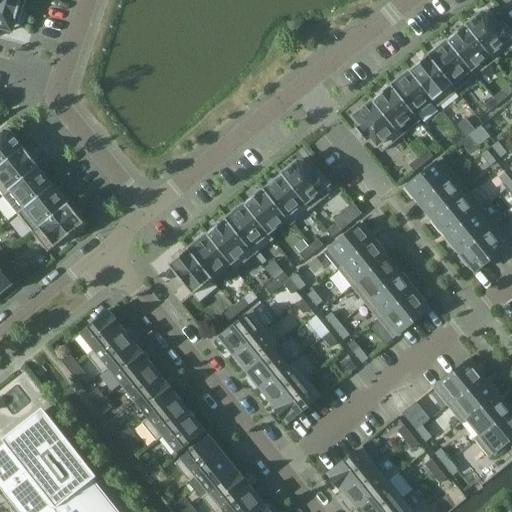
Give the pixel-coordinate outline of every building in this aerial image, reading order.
[(0,0),(0,3),(22,10),(25,0),(0,0)] [(0,28),(11,32),(13,27),(18,24),(22,10),(0,3),(0,28)] [(481,13),(465,26),(494,62),(511,47),(511,44),(508,40),(511,37),(511,35),(503,24),(498,28),(487,14),(481,13)] [(465,26),(446,41),(475,77),(494,62),(465,26)] [(446,41),(427,56),(457,92),(475,77),(446,41)] [(427,56),(409,71),(438,107),(457,92),(427,56)] [(409,71),(390,86),(419,122),(420,122),(415,116),(432,101),(437,108),(438,107),(409,71)] [(390,86),(371,101),(401,137),(419,122),(390,86)] [(498,105),(507,97),(502,91),(492,98),(498,105)] [(498,105),(492,98),(483,106),(488,112),(498,105)] [(401,137),(371,101),(352,117),(359,126),(355,129),(365,142),(369,138),(381,153),(401,137)] [(474,131),(465,120),(455,127),(464,138),(474,131)] [(481,126),(475,131),(483,142),(490,137),(481,126)] [(0,134),(0,166),(23,148),(10,132),(4,131),(0,134)] [(477,147),(481,144),(483,142),(475,131),(468,136),(477,147)] [(449,140),(455,147),(464,140),(459,133),(449,140)] [(491,147),(500,158),(506,153),(497,142),(491,147)] [(38,167),(23,148),(0,166),(0,193),(2,196),(38,167)] [(423,165),(433,157),(427,150),(418,158),(423,165)] [(496,162),(487,151),(480,156),(489,167),(496,162)] [(415,198),(419,203),(416,206),(417,207),(456,176),(441,158),(406,186),(406,187),(403,189),(412,200),(415,198)] [(409,166),(414,172),(423,165),(418,158),(409,166)] [(297,162),(281,174),(310,211),(329,195),(324,189),(329,185),(319,173),(314,176),(303,162),(297,162)] [(53,185),(38,167),(2,196),(17,215),(53,185)] [(498,178),(507,189),(511,185),(511,182),(505,173),(498,178)] [(281,174),(262,189),(291,226),(310,211),(281,174)] [(456,176),(417,207),(425,216),(428,214),(433,221),(430,223),(431,223),(469,193),(456,176)] [(68,204),(53,185),(17,215),(23,210),(37,228),(31,233),(32,233),(68,204)] [(262,189),(243,204),(272,241),(273,240),(268,234),(285,220),(290,226),(291,226),(262,189)] [(469,193),(431,223),(439,233),(442,231),(446,237),(444,239),(444,240),(483,209),(469,193)] [(83,224),(68,204),(32,233),(47,253),(83,224)] [(243,204),(225,220),(254,256),(272,241),(243,204)] [(353,204),(342,213),(351,223),(362,214),(353,204)] [(483,209),(444,240),(452,250),(455,248),(460,254),(457,256),(458,257),(496,226),(483,209)] [(225,220),(206,235),(235,271),(254,256),(225,220)] [(373,241),(368,235),(371,233),(362,222),(359,224),(329,248),(342,265),(337,269),(338,271),(376,240),(376,239),(373,241)] [(332,238),(342,231),(336,224),(327,232),(332,238)] [(496,226),(458,257),(466,267),(469,265),(475,273),(511,244),(496,226)] [(206,235),(187,250),(211,280),(229,265),(234,271),(235,271),(206,235)] [(313,253),(323,245),(318,239),(308,247),(313,253)] [(376,240),(338,271),(351,287),(390,256),(389,256),(386,258),(381,252),(384,250),(376,240)] [(313,253),(308,247),(299,254),(304,261),(313,253)] [(168,265),(192,295),(198,303),(218,287),(211,280),(187,250),(168,265)] [(6,254),(0,258),(0,260),(7,269),(13,263),(6,254)] [(390,256),(351,287),(365,304),(403,273),(403,272),(400,275),(395,269),(398,266),(390,256)] [(0,270),(0,293),(11,285),(0,270)] [(403,273),(365,304),(379,321),(417,290),(416,289),(413,292),(408,285),(411,283),(403,273)] [(274,281),(280,288),(289,280),(284,274),(274,281)] [(299,291),(305,286),(296,275),(290,280),(299,291)] [(291,295),(295,291),(298,289),(290,280),(283,285),(291,295)] [(274,281),(265,289),(270,296),(280,288),(274,281)] [(307,296),(316,307),(322,302),(313,290),(307,296)] [(417,290),(379,321),(393,339),(428,310),(422,302),(425,300),(417,290)] [(239,314),(248,306),(243,299),(233,307),(239,314)] [(310,309),(302,299),(295,305),(303,314),(310,309)] [(224,315),(229,321),(239,314),(233,307),(224,315)] [(267,328),(253,310),(218,338),(232,355),(267,328)] [(123,328),(109,311),(80,334),(93,351),(87,356),(88,356),(123,328)] [(331,313),(325,318),(334,329),(340,324),(331,313)] [(323,338),(329,333),(322,324),(315,329),(323,338)] [(334,329),(343,340),(349,335),(340,324),(334,329)] [(123,329),(123,328),(88,356),(101,373),(136,345),(136,344),(135,345),(123,329)] [(267,328),(232,355),(246,372),(280,345),(267,328)] [(329,333),(323,338),(330,348),(337,343),(329,333)] [(150,362),(136,345),(101,373),(102,374),(108,369),(121,385),(150,362)] [(280,345),(246,372),(259,389),(294,361),(293,361),(287,366),(274,350),(281,345),(280,345)] [(362,364),(368,359),(359,348),(353,353),(362,364)] [(69,371),(77,365),(70,355),(61,362),(69,371)] [(343,364),(351,373),(357,368),(349,358),(343,364)] [(433,389),(447,406),(486,375),(478,366),(475,368),(468,360),(433,389)] [(294,361),(259,389),(272,405),(272,406),(272,407),(307,378),(294,361)] [(150,362),(121,385),(135,402),(164,378),(163,378),(162,379),(150,363),(150,362)] [(77,365),(69,371),(77,381),(85,374),(77,365)] [(447,406),(461,423),(499,392),(491,382),(488,385),(483,378),(486,376),(486,375),(447,406)] [(142,424),(177,395),(164,378),(135,402),(148,418),(141,423),(142,424)] [(307,378),(272,407),(286,424),(321,396),(307,378)] [(89,396),(96,405),(104,398),(97,389),(89,396)] [(473,439),(474,440),(511,409),(511,408),(505,399),(502,402),(497,395),(500,393),(499,392),(461,423),(462,424),(467,420),(479,434),(473,439)] [(155,440),(190,413),(177,397),(178,396),(177,395),(142,424),(155,440)] [(104,398),(96,405),(104,414),(112,408),(104,398)] [(511,443),(511,413),(511,412),(511,411),(511,409),(474,440),(489,458),(503,447),(505,450),(511,443)] [(176,453),(204,430),(190,413),(155,440),(156,441),(162,436),(176,453)] [(416,431),(422,426),(413,415),(407,420),(416,431)] [(124,511),(96,476),(90,481),(39,416),(0,447),(0,494),(2,493),(6,490),(23,511),(124,511)] [(124,422),(116,429),(123,439),(132,432),(124,422)] [(405,441),(411,435),(404,426),(397,431),(405,441)] [(416,431),(425,443),(431,438),(422,426),(416,431)] [(132,432),(123,439),(131,448),(139,441),(132,432)] [(412,450),(419,445),(411,435),(405,441),(412,450)] [(223,454),(209,436),(174,464),(188,481),(223,454)] [(362,446),(327,475),(341,492),(376,464),(362,446)] [(440,449),(434,454),(443,465),(449,460),(440,449)] [(236,470),(223,454),(188,481),(189,482),(195,477),(208,493),(201,498),(202,498),(237,470),(237,469),(236,470)] [(424,465),(432,474),(438,469),(431,459),(424,465)] [(146,467),(153,476),(162,469),(154,460),(146,467)] [(449,460),(443,465),(452,476),(458,471),(449,460)] [(376,464),(341,492),(341,493),(342,492),(355,508),(389,481),(376,464)] [(162,469),(153,476),(161,485),(169,479),(162,469)] [(439,484),(446,478),(438,469),(432,474),(439,484)] [(212,511),(219,511),(251,487),(237,470),(202,498),(212,511)] [(389,481),(355,508),(358,511),(384,511),(403,497),(389,481)] [(264,503),(263,504),(250,488),(251,487),(219,511),(253,511),(264,504),(264,503)] [(182,511),(184,511),(192,507),(184,497),(176,504),(182,511)] [(414,511),(403,497),(384,511),(414,511)]
